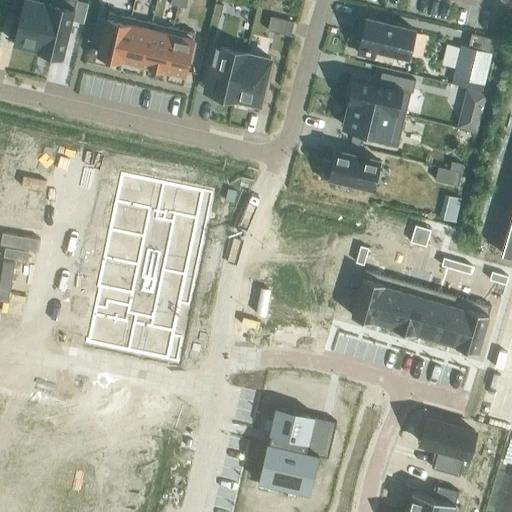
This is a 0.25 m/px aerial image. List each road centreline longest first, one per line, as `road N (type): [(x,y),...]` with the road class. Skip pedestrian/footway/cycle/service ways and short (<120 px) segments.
road 1 (residential): [(0,87),(282,160)]
road 2 (residential): [(223,354),(227,297),(247,229),(282,160)]
road 3 (residential): [(405,387),(310,362),(223,354)]
road 4 (residential): [(282,160),(326,0)]
road 5 (residential): [(192,511),(212,447),(223,354)]
road 6 (residential): [(363,511),(405,387)]
